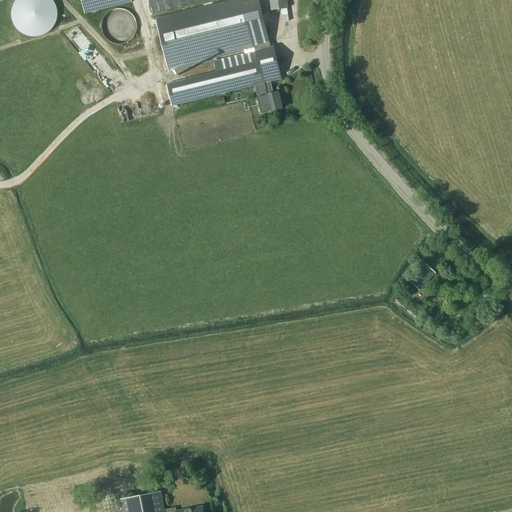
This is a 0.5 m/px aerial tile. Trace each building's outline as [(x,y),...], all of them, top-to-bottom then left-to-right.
[(10,0),(12,32),(54,31),(52,0),(10,0)] [(81,0),(85,14),(132,2),(131,0),(81,0)] [(243,0),(237,0),(156,20),(168,69),(213,58),(217,72),(167,84),(172,106),(255,85),(260,106),(268,104),(269,111),(282,108),(278,92),(273,93),(270,81),(282,79),(274,47),(256,51),(253,42),(250,28),(243,0)] [(286,0),(270,0),(272,10),(287,8),(286,0)] [(224,97),(216,99),(217,105),(225,104),(224,97)] [(427,264),(411,281),(419,290),(435,273),(427,264)] [(176,508),(165,510),(161,492),(122,500),(124,511),(204,511),(203,506),(177,511),(176,508)]
